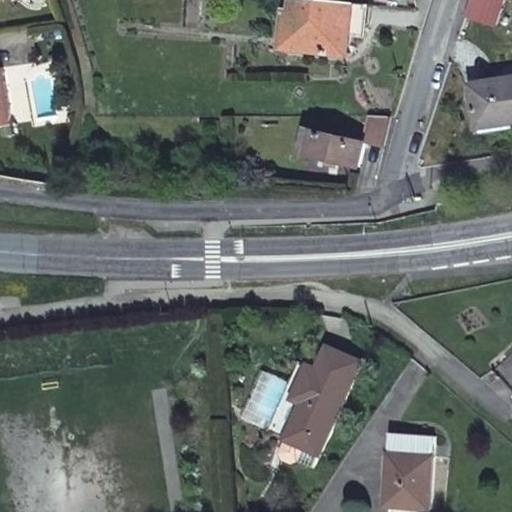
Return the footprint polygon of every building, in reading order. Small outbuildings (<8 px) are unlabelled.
[(347,0),(302,0),(301,10),(295,9),(291,45),(354,53),(357,32),(368,32),(371,3),(366,2),(347,0)] [(511,123),(511,80),(474,86),(480,129),(511,123)] [(386,138),(393,110),(376,110),(371,135),(386,138)] [(366,138),(316,125),(310,149),(359,162),(366,138)] [(307,363),(307,364),(293,397),(302,401),(286,437),(320,452),(340,406),(360,358),(326,344),(316,367),(307,363)] [(267,429),(286,437),(302,401),(293,397),(307,364),(307,363),(297,359),(267,429)] [(436,435),(435,434),(395,431),(388,503),(430,506),(436,435)] [(320,452),(286,437),(280,451),(283,457),(293,462),(299,459),(314,466),(320,452)]
